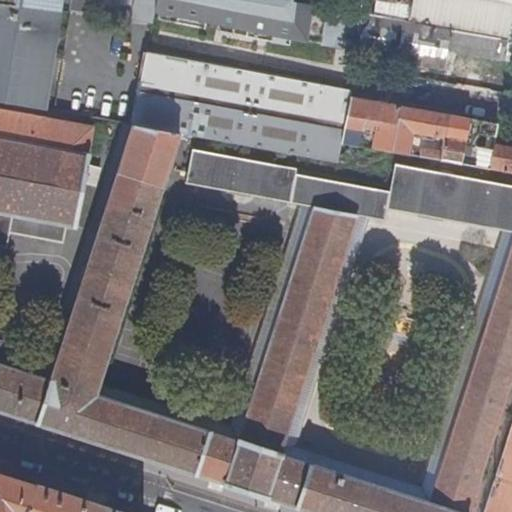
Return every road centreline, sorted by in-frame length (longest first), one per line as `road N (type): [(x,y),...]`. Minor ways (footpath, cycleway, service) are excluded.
road 1 (residential): [(0,448),(193,511)]
road 2 (unclassified): [(356,79),(511,109)]
